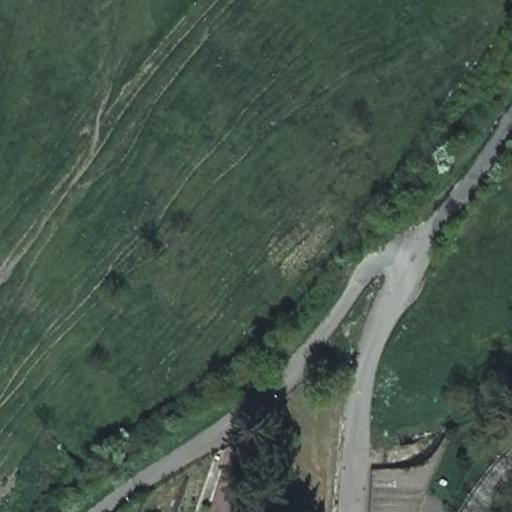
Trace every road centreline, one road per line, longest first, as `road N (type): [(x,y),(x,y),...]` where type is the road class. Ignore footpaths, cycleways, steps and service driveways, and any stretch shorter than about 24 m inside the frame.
road 1 (residential): [(415,260),(376,255),(271,395),(97,511)]
road 2 (residential): [(350,511),(364,377),(382,316),(415,260)]
road 3 (unclassified): [(511,113),(415,260)]
